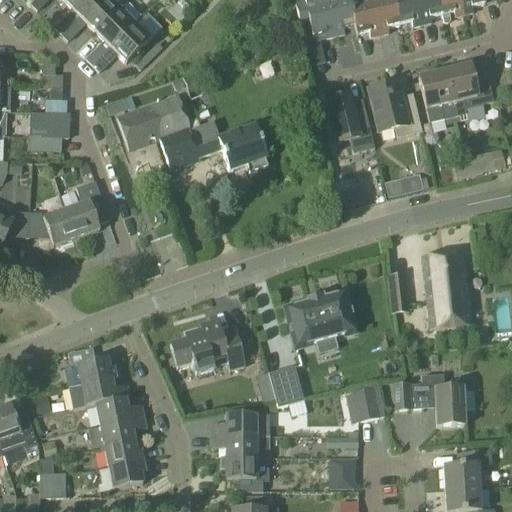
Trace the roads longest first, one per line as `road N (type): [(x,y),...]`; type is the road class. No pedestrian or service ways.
road 1 (residential): [(125,314),(312,248),(511,195)]
road 2 (residential): [(51,300),(65,283),(117,264),(123,243),(83,133),(75,76),(55,52),(0,41)]
road 3 (residential): [(182,511),(177,431),(125,314)]
road 4 (residential): [(336,78),(501,38),(509,29)]
road 5 (residential): [(411,511),(409,466),(367,467),(369,511)]
